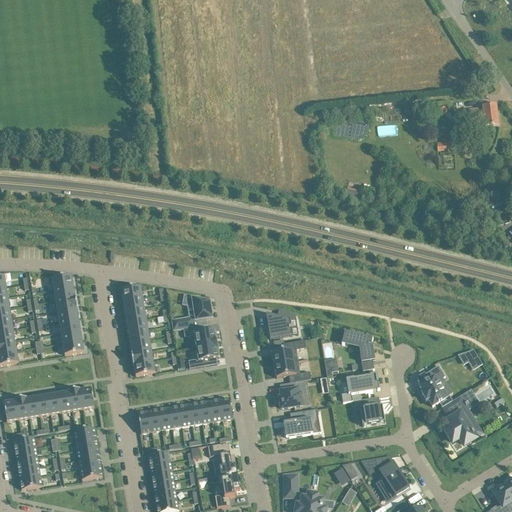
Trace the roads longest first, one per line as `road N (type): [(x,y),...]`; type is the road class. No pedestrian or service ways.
road 1 (primary): [(511,278),(267,219),(0,182)]
road 2 (residential): [(254,462),(227,295),(99,270)]
road 3 (residential): [(99,270),(138,511)]
road 4 (residential): [(254,462),(405,438)]
